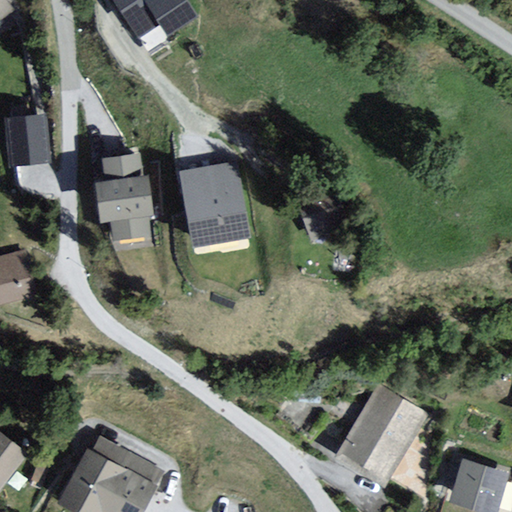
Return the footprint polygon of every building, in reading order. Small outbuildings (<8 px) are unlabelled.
[(4,0),(0,0),(0,18),(12,9),(4,0)] [(113,0),(135,36),(158,22),(165,34),(197,15),(187,0),(113,0)] [(10,120),(14,166),(51,165),(47,118),(10,120)] [(150,156),(107,161),(119,253),(163,248),(150,156)] [(241,166),(189,176),(204,252),(256,242),(241,166)] [(334,180),(297,198),(320,246),(358,227),(334,180)] [(39,303),(28,255),(0,260),(0,283),(6,308),(39,303)] [(434,420),(381,391),(339,465),(392,494),(434,420)] [(0,500),(34,455),(3,431),(0,435),(0,500)] [(160,469),(104,441),(71,505),(83,511),(155,511),(166,492),(152,485),(160,469)] [(509,511),(511,503),(511,472),(473,461),(460,507),(476,511),(509,511)]
